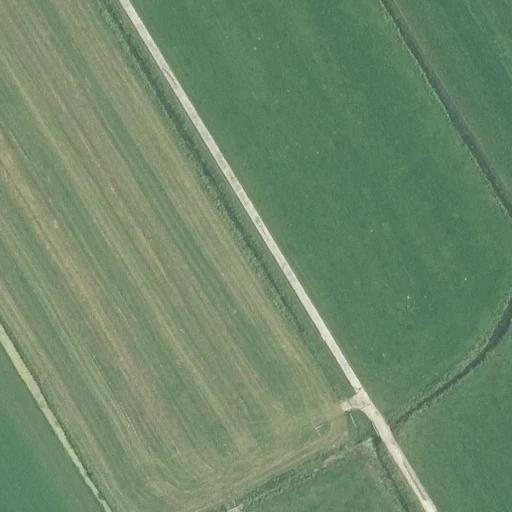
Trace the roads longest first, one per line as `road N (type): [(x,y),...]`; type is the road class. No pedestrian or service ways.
road 1 (track): [(123,0),(361,397),(336,412)]
road 2 (track): [(361,397),(428,511)]
